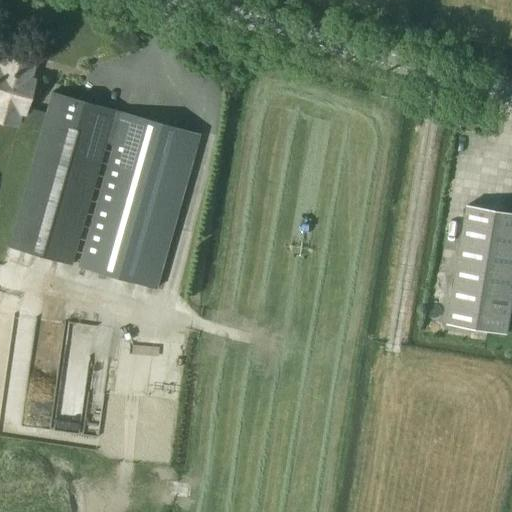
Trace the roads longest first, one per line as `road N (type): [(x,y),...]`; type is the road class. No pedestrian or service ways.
road 1 (unclassified): [(511,90),(197,0)]
road 2 (track): [(168,326),(0,272)]
